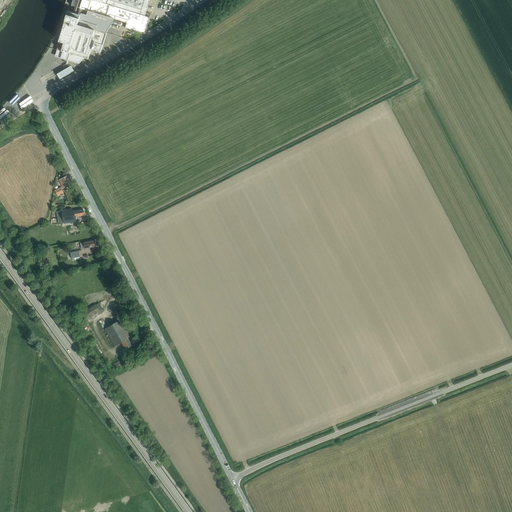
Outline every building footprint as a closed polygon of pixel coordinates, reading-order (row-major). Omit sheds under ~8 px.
[(72,5),(71,7),(74,8),(75,6),(80,8),(78,12),(87,15),(88,11),(94,12),(93,15),(95,16),(96,13),(127,23),(125,28),(130,29),(129,31),(131,31),(132,30),(144,34),(151,14),(146,12),(149,0),(73,0),(71,5),(72,5)] [(107,33),(88,28),(78,25),(81,15),(69,11),(57,49),(61,51),(88,59),(91,49),(101,52),(107,33)] [(76,65),(62,73),(64,78),(79,70),(76,65)] [(28,99),(40,92),(38,90),(26,97),(28,99)] [(61,109),(65,107),(60,97),(56,99),(61,109)] [(59,179),(63,187),(70,184),(66,176),(59,179)] [(64,193),(61,187),(55,190),(58,196),(64,193)] [(83,209),(73,210),(72,209),(57,211),(59,224),(76,221),(76,217),(86,215),(83,209)] [(95,240),(80,243),(81,249),(96,246),(95,240)] [(100,311),(96,304),(83,312),(87,319),(100,311)] [(110,321),(111,324),(105,328),(115,346),(121,342),(128,338),(128,337),(134,334),(125,317),(118,321),(116,317),(110,321)] [(128,338),(121,342),(126,349),(133,345),(128,338)]
